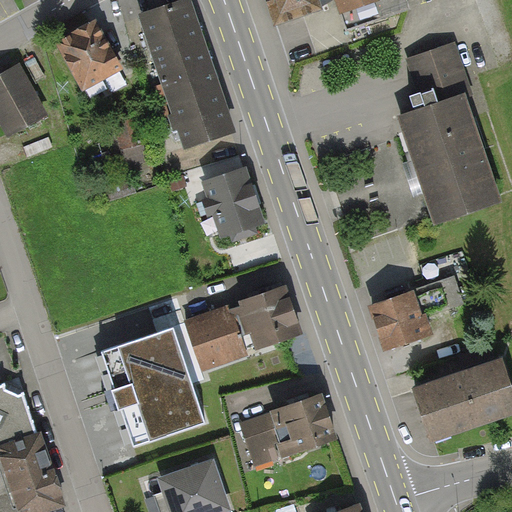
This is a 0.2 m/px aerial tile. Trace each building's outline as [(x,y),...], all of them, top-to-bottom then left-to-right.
[(232,128),(189,0),(183,0),(140,15),(183,145),(232,128)] [(317,0),(265,0),(273,23),(320,8),(317,0)] [(407,0),(334,0),(339,15),(366,6),(370,22),(411,10),(407,0)] [(119,69),(93,24),(56,45),(82,90),(119,69)] [(462,42),(409,60),(426,109),(396,119),(432,223),(500,199),(466,100),(480,95),(462,42)] [(47,111),(21,66),(0,77),(0,117),(8,132),(47,111)] [(265,222),(246,168),(205,181),(223,236),(265,222)] [(453,279),(370,306),(385,349),(434,332),(429,316),(462,305),(453,279)] [(303,338),(285,286),(186,320),(204,372),(303,338)] [(173,332),(102,355),(133,450),(204,427),(173,332)] [(511,389),(502,359),(412,389),(428,439),(511,410),(511,389)] [(0,511),(46,511),(62,507),(24,395),(3,383),(0,383),(0,511)] [(338,438),(323,392),(240,419),(255,466),(338,438)] [(232,511),(214,459),(159,477),(170,511),(232,511)] [(361,511),(358,503),(332,511),(361,511)]
